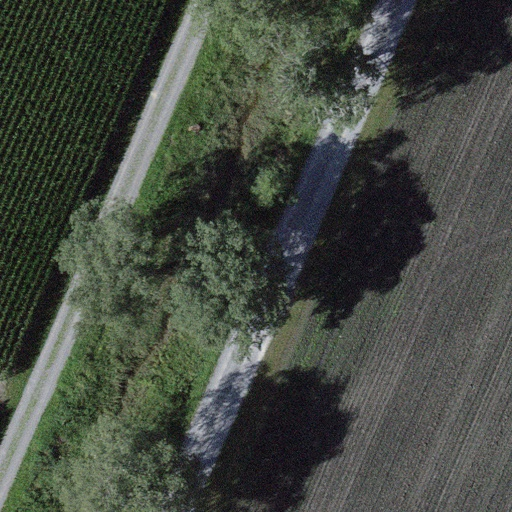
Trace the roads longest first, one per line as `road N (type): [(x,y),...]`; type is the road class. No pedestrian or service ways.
road 1 (track): [(404,0),(182,511)]
road 2 (track): [(203,0),(0,472)]
